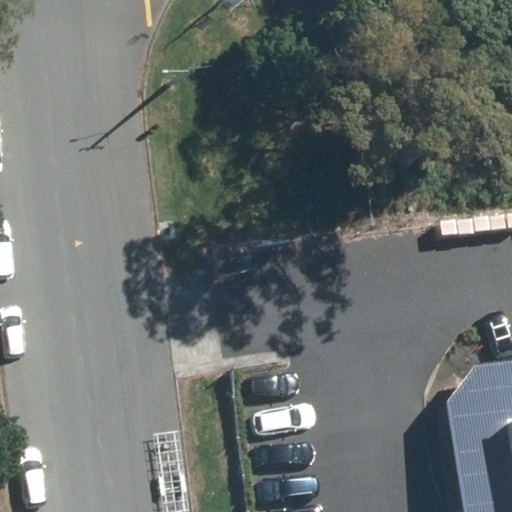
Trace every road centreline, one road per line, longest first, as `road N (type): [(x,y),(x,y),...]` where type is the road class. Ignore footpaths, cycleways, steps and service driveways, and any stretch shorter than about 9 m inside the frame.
road 1 (unclassified): [(42,0),(104,511)]
road 2 (unknown): [(85,356),(511,311)]
